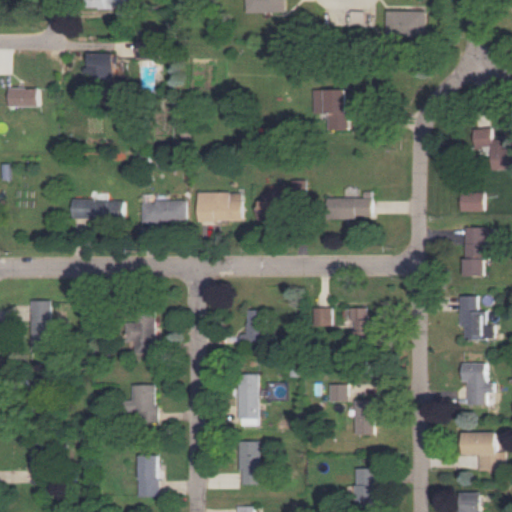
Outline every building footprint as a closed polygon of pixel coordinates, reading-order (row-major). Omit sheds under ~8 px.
[(91,0),(91,8),(121,7),(121,17),(132,16),(132,7),(129,7),(128,0),(91,0)] [(248,0),(249,12),(288,11),(287,0),(248,0)] [(428,10),(389,10),(389,37),(428,37),(428,10)] [(158,58),(158,40),(138,41),(139,58),(158,58)] [(118,52),(91,52),(91,77),(118,77),(118,52)] [(11,105),(41,106),(42,87),(12,87),(11,105)] [(349,88),(316,89),(316,113),(329,112),(330,130),(349,129),(349,88)] [(475,128),(476,146),(493,146),(494,169),(511,168),(511,140),(494,141),(493,127),(475,128)] [(292,196),(306,196),(307,179),(293,179),(292,196)] [(244,219),(244,191),(199,192),(200,220),(244,219)] [(329,197),(329,217),(374,217),(374,191),(365,191),(365,197),(329,197)] [(462,210),(486,210),(486,191),(462,191),(462,210)] [(125,200),(107,200),(107,193),(91,193),(91,198),(73,198),(74,219),(125,219),(125,200)] [(143,201),(143,222),(188,220),(188,199),(143,201)] [(280,219),(281,200),(260,199),(260,219),(280,219)] [(466,275),(487,275),(487,264),(491,264),(491,226),(467,226),(466,275)] [(481,295),(463,295),(463,326),(468,326),(468,338),(497,338),(497,325),(489,325),(489,310),(481,310),(481,295)] [(52,300),(33,300),(32,350),(59,351),(59,322),(52,322),(52,300)] [(316,326),(334,325),(333,306),(315,307),(316,326)] [(356,320),(357,340),(373,339),(373,319),(369,319),(369,307),(352,307),(353,320),(356,320)] [(249,309),(249,333),(242,333),(242,343),(268,343),(267,309),(249,309)] [(137,352),(157,353),(158,314),(137,313),(137,322),(128,322),(128,340),(137,340),(137,352)] [(470,404),(489,403),(489,392),(497,392),(497,382),(489,382),(489,362),(464,362),(464,381),(470,381),(470,404)] [(241,424),(261,425),(262,374),(242,373),(241,424)] [(143,410),(143,422),(159,421),(159,383),(135,384),(135,400),(128,400),(128,411),(143,410)] [(331,383),(332,400),(351,400),(350,383),(331,383)] [(376,399),(357,399),(358,434),(377,434),(376,399)] [(498,431),(464,432),(465,454),(481,454),(481,470),(508,470),(507,450),(498,450),(498,431)] [(264,442),(243,442),(242,483),(263,484),(264,442)] [(50,483),(50,448),(33,448),(33,483),(50,483)] [(142,496),(162,495),(161,454),(141,454),(142,496)] [(357,468),(358,508),(379,507),(378,467),(357,468)] [(484,511),(485,492),(460,492),(459,511),(484,511)]
